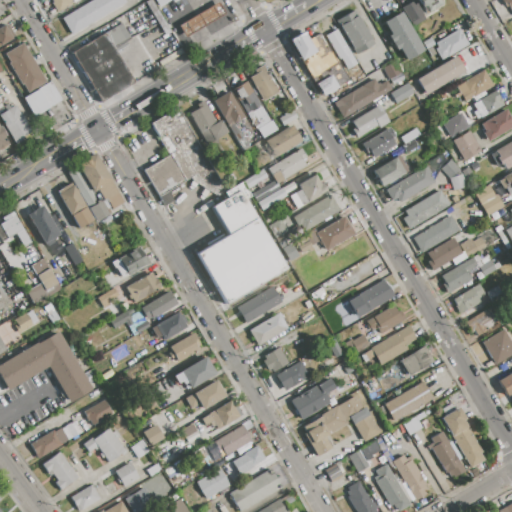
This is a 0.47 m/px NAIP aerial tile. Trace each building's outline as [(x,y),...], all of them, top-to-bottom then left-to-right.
[(51,0),(72,0),(74,3),(57,13),(51,3),(53,2),(51,0)] [(61,18),(92,0),(124,0),(125,2),(71,34),(61,18)] [(401,6),(409,26),(423,20),(415,0),(401,6)] [(435,0),(421,9),(415,0),(435,0)] [(500,0),(511,0),(511,13),(508,6),(505,8),(500,0)] [(179,25),(218,3),(225,14),(186,37),(179,25)] [(336,21),(355,9),(374,43),(355,54),(336,21)] [(384,23),(400,13),(423,51),(406,61),(399,48),(395,51),(387,37),(391,34),(384,23)] [(70,52),(121,23),(130,39),(125,42),(128,46),(116,53),(133,83),(99,102),(70,52)] [(0,27),(6,24),(14,37),(0,45),(0,27)] [(324,36),(336,29),(356,64),(355,64),(344,71),(324,36)] [(436,43),(451,34),(451,33),(458,29),(468,45),(441,61),(434,49),(438,46),(436,43)] [(287,41),(303,32),(308,39),(320,32),(322,36),(323,35),(324,36),(344,71),(355,64),(360,73),(320,97),(287,41)] [(5,53),(23,43),(46,82),(35,88),(34,86),(26,90),(23,84),(21,85),(8,63),(10,62),(5,53)] [(415,79),(455,56),(465,72),(425,96),(415,79)] [(382,68),(395,61),(402,72),(389,80),(382,68)] [(248,78),(254,74),(253,71),(262,66),(278,93),(262,102),(248,78)] [(462,83),(483,70),(493,86),(465,102),(459,93),(463,91),(461,88),(464,86),(462,83)] [(329,100),(372,75),(376,84),(379,83),(380,85),(385,81),(391,90),(341,120),(329,100)] [(2,86),(12,80),(21,96),(11,102),(2,86)] [(233,91),(236,90),(235,88),(245,81),(264,114),(251,122),(233,91)] [(23,98),(50,82),(61,100),(33,116),(23,98)] [(390,93),(407,83),(413,94),(396,104),(390,93)] [(472,103),(493,90),(502,105),(477,120),(472,112),(476,110),(472,103)] [(212,101),(227,92),(243,118),(235,123),(248,146),(241,150),(212,101)] [(187,114),(203,105),(214,123),(219,120),(227,133),(206,145),(187,114)] [(350,121),(378,105),(388,122),(377,129),(376,126),(355,138),(350,130),(354,128),(350,121)] [(0,118),(0,113),(12,107),(27,133),(14,141),(0,118)] [(148,123),(176,107),(210,165),(204,169),(204,173),(222,183),(215,195),(193,181),(189,178),(158,197),(142,170),(167,155),(148,123)] [(479,123),(505,107),(511,119),(511,126),(487,142),(482,133),(484,131),(479,123)] [(278,119),(292,111),(297,118),(283,126),(278,119)] [(265,140),(291,125),(301,142),(275,157),(265,140)] [(0,126),(7,137),(5,139),(8,144),(0,149),(0,126)] [(361,144),(388,128),(393,137),(391,138),(394,144),(372,157),(369,152),(366,153),(361,144)] [(404,144),(400,138),(412,130),(416,137),(412,139),(404,144)] [(451,140),(467,130),(480,151),(464,160),(451,140)] [(400,146),(404,144),(412,139),(416,146),(405,153),(400,146)] [(494,150),(511,139),(511,166),(506,170),(502,163),(499,165),(495,158),(498,156),(494,150)] [(267,169),(301,148),(306,158),(301,160),(308,172),(284,186),(282,182),(277,185),(274,181),(267,169)] [(75,164),(94,152),(124,203),(112,210),(104,197),(100,199),(95,190),(92,192),(75,164)] [(372,171),(398,155),(408,171),(381,187),(372,171)] [(440,169),(449,160),(458,169),(449,178),(440,169)] [(386,190),(426,166),(433,177),(431,178),(434,182),(399,203),(397,199),(393,201),(386,190)] [(462,174),(460,171),(468,167),(472,175),(465,179),(462,174)] [(66,173),(75,168),(95,201),(98,199),(107,215),(96,222),(66,173)] [(243,181),(262,170),(267,177),(247,189),(243,181)] [(511,191),(503,176),(511,170),(511,191)] [(449,178),(462,174),(466,187),(453,190),(449,178)] [(307,202),(300,190),(297,185),(314,175),(319,184),(322,182),(327,190),(307,202)] [(274,181),(277,185),(279,189),(256,202),(251,194),(274,181)] [(286,192),(284,187),(292,181),(295,186),(286,192)] [(55,191),(71,182),(93,220),(78,229),(55,191)] [(228,235),(211,206),(226,197),(223,193),(241,183),(249,197),(242,201),(253,219),(254,219),(284,269),(226,303),(197,253),(228,235)] [(472,193),(486,184),(494,196),(479,205),(472,193)] [(257,203),(281,188),(286,196),(261,211),(257,203)] [(295,209),(288,197),(300,190),(307,202),(295,209)] [(289,212),(295,209),(307,202),(327,190),(339,211),(301,233),(289,212)] [(401,219),(406,216),(403,211),(439,190),(443,197),(444,196),(449,205),(408,230),(401,219)] [(479,205),(494,196),(496,195),(502,207),(486,216),(479,205)] [(26,215),(40,207),(58,236),(44,244),(26,215)] [(0,240),(0,223),(3,222),(1,218),(12,212),(30,243),(23,247),(15,233),(1,242),(0,240)] [(314,233),(343,215),(354,233),(325,250),(314,233)] [(411,238),(449,215),(459,230),(420,253),(411,238)] [(267,226),(279,219),(286,231),(274,238),(267,226)] [(511,225),(503,230),(511,245),(511,225)] [(294,241),(304,235),(311,247),(301,253),(294,241)] [(459,245),(470,238),(472,242),(480,237),(486,247),(467,258),(459,245)] [(425,254),(451,238),(461,254),(432,271),(426,263),(429,261),(425,254)] [(118,258),(138,246),(146,259),(153,255),(157,261),(129,277),(127,274),(118,258)] [(440,276),(472,257),(477,266),(467,272),(471,279),(446,294),(440,284),(444,282),(440,276)] [(127,274),(120,278),(111,262),(118,258),(127,274)] [(477,264),(488,258),(495,270),(484,276),(477,264)] [(361,273),(374,266),(379,274),(366,281),(361,273)] [(35,276),(49,267),(62,289),(34,306),(25,291),(39,283),(35,276)] [(124,288),(153,271),(162,286),(133,303),(124,288)] [(346,301),(380,281),(390,298),(356,318),(346,301)] [(452,300),(479,284),(484,293),(476,297),(480,302),(459,315),(454,305),(455,305),(452,300)] [(235,309),(272,287),(281,302),(244,324),(235,309)] [(97,296),(102,307),(117,300),(112,289),(97,296)] [(139,309),(169,291),(176,304),(151,319),(150,317),(145,320),(139,309)] [(43,308),(50,304),(59,320),(51,324),(46,315),(47,315),(43,308)] [(366,322),(393,305),(397,312),(400,310),(405,319),(379,334),(376,328),(371,331),(366,322)] [(473,336),(496,322),(487,307),(465,321),(473,336)] [(14,319),(25,313),(26,314),(32,310),(38,321),(32,324),(33,326),(18,334),(14,326),(17,325),(14,319)] [(108,321),(125,312),(132,324),(127,326),(125,322),(112,329),(108,321)] [(149,329),(177,313),(178,316),(181,314),(185,322),(183,323),(185,327),(163,341),(160,335),(154,338),(149,329)] [(248,331),(278,313),(287,328),(257,346),(248,331)] [(369,348),(408,325),(416,338),(404,345),(406,349),(379,365),(369,348)] [(0,376),(0,362),(56,330),(83,375),(88,372),(93,380),(88,383),(91,389),(67,403),(47,368),(8,390),(0,376)] [(482,343),(504,330),(511,343),(511,354),(495,365),(482,343)] [(168,348),(193,333),(199,345),(197,346),(198,349),(176,362),(173,357),(170,359),(167,354),(170,352),(168,348)] [(350,342),(361,336),(366,344),(355,351),(350,342)] [(398,361),(424,345),(433,361),(408,376),(398,361)] [(263,357),(278,348),(288,363),(272,372),(270,369),(267,370),(262,361),(265,360),(263,357)] [(172,375),(204,356),(215,374),(189,389),(186,383),(183,385),(182,382),(177,385),(172,375)] [(277,374),(300,361),(309,376),(284,390),(279,380),(280,379),(277,374)] [(496,381),(511,371),(511,395),(511,393),(505,396),(496,381)] [(288,400),(317,383),(318,385),(329,378),(335,388),(324,395),(329,404),(301,420),(288,400)] [(184,398),(215,380),(224,396),(201,409),(198,404),(190,409),(184,398)] [(382,404),(422,381),(433,399),(393,423),(382,404)] [(350,421),(325,436),(332,447),(316,457),(302,434),(306,432),(303,427),(321,416),(320,415),(351,397),(350,395),(361,388),(373,408),(372,408),(385,430),(363,443),(350,421)] [(200,418),(232,399),(241,415),(220,428),(216,430),(214,425),(211,427),(208,423),(204,425),(200,418)] [(82,414),(103,401),(111,414),(91,425),(88,420),(86,421),(82,414)] [(440,418),(444,416),(440,410),(450,404),(454,410),(460,406),(467,418),(463,421),(482,453),(479,454),(483,461),(470,469),(440,418)] [(64,426),(76,419),(83,432),(71,439),(64,426)] [(401,424),(411,419),(418,430),(408,436),(401,424)] [(141,432),(155,424),(164,438),(150,447),(141,432)] [(179,431),(191,424),(195,431),(183,438),(179,431)] [(213,443),(242,425),(251,441),(226,456),(221,449),(218,451),(213,443)] [(28,444),(52,429),(53,431),(59,428),(67,441),(37,459),(28,444)] [(220,428),(223,433),(212,440),(209,435),(216,430),(220,428)] [(107,429),(110,434),(114,431),(119,436),(115,439),(123,451),(108,463),(96,447),(87,453),(81,444),(91,437),(93,440),(107,429)] [(430,439),(442,432),(465,470),(451,479),(447,472),(445,473),(428,445),(432,443),(430,439)] [(130,448),(142,440),(148,451),(136,458),(130,448)] [(238,457),(256,446),(264,459),(245,470),(238,457)] [(348,457),(358,451),(368,467),(357,473),(348,457)] [(58,453),(77,477),(58,491),(53,483),(56,481),(51,475),(48,477),(40,466),(58,453)] [(391,462),(405,454),(409,460),(411,459),(426,485),(424,486),(427,491),(413,499),(391,462)] [(114,472),(130,463),(139,478),(123,487),(114,472)] [(146,470),(157,464),(161,470),(150,477),(146,470)] [(323,471),(335,464),(342,476),(331,483),(323,471)] [(379,471),(389,466),(411,503),(402,509),(397,501),(389,506),(374,482),(382,476),(379,471)] [(194,483),(220,468),(230,486),(205,501),(194,483)] [(239,511),(228,494),(269,470),(274,478),(278,475),(281,480),(277,482),(280,488),(239,511)] [(346,491),(348,490),(347,488),(359,481),(377,511),(355,511),(347,497),(349,496),(346,491)] [(167,482),(173,491),(165,496),(159,486),(167,482)] [(77,511),(69,498),(91,486),(99,499),(77,511)] [(172,511),(168,504),(181,497),(190,511),(172,511)] [(97,511),(119,500),(126,511),(97,511)] [(257,511),(277,500),(284,511),(257,511)] [(495,511),(511,501),(511,511),(495,511)]
